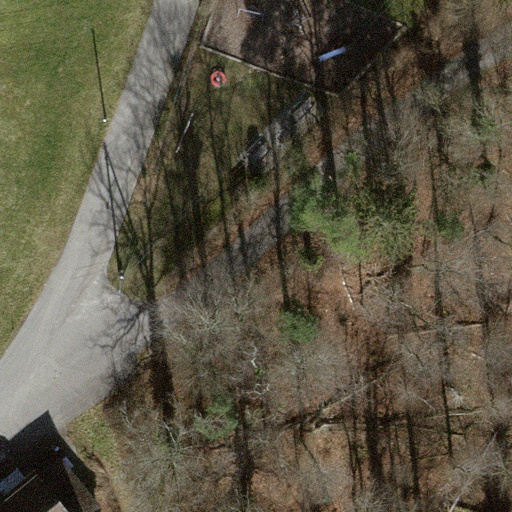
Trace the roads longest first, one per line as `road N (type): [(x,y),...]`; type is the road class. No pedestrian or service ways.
road 1 (track): [(33,382),(158,328),(452,82),(511,42)]
road 2 (track): [(0,410),(33,382),(177,0)]
